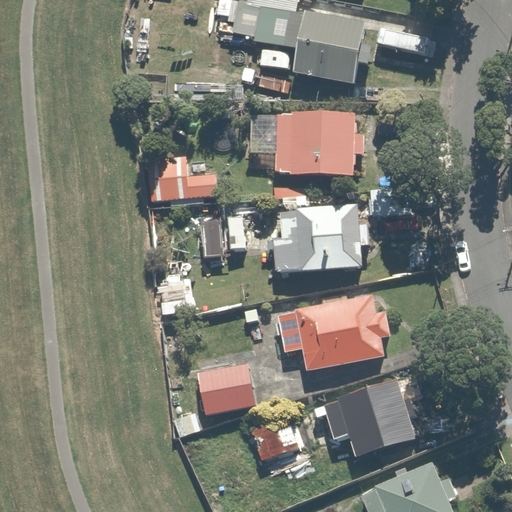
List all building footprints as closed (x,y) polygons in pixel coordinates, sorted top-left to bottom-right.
[(263,49),(311,57),(306,83),(364,93),(374,32),(316,22),(246,10),(241,39),(264,43),(263,49)] [(299,59),(250,53),(248,73),(297,79),(299,59)] [(368,118),(282,115),(279,203),(315,205),(315,186),(365,187),(366,172),(379,173),(380,139),(367,138),(367,129),(368,118)] [(176,167),(157,167),(156,207),(227,209),(228,172),(217,172),(217,159),(176,159),(176,167)] [(375,211),(290,210),(290,237),(280,237),(280,282),(374,283),(375,211)] [(392,343),(402,342),(398,316),(387,318),(384,301),(283,318),(290,360),(310,356),(313,377),(395,363),(392,343)] [(254,362),(202,373),(212,422),(264,412),(254,362)] [(272,430),(258,435),(271,468),(290,461),(288,454),(306,447),(299,429),(274,438),(272,430)] [(459,511),(442,469),(364,501),(368,511),(459,511)]
